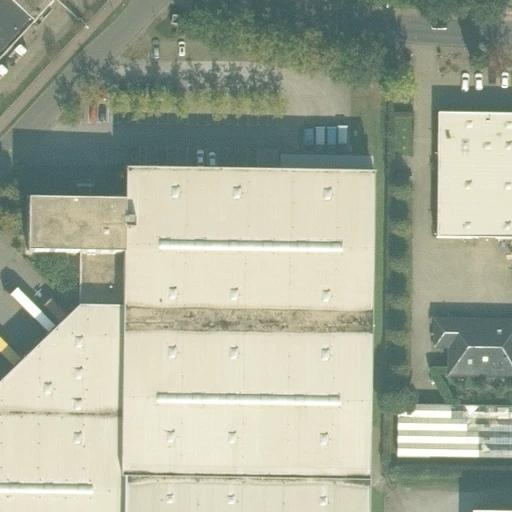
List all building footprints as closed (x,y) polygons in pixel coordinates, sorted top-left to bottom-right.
[(0,0),(0,59),(33,23),(7,0),(0,0)] [(7,0),(33,23),(33,24),(53,3),(49,0),(7,0)] [(435,240),(511,240),(511,116),(437,115),(435,240)] [(124,171),(124,203),(123,255),(121,308),(119,480),(122,480),(367,484),(372,175),(124,171)] [(26,254),(78,255),(123,255),(124,203),(27,201),(26,254)] [(121,308),(123,255),(78,255),(78,308),(121,308)] [(119,480),(121,308),(78,308),(0,383),(0,511),(121,511),(122,480),(119,480)] [(491,377),(511,377),(511,323),(435,322),(434,348),(448,348),(448,371),(477,371),(478,366),(491,366),(491,377)] [(477,371),(448,371),(448,376),(491,377),(491,366),(478,366),(477,371)] [(396,458),(511,460),(511,407),(396,406),(396,458)] [(121,511),(366,511),(367,484),(122,480),(121,511)]
